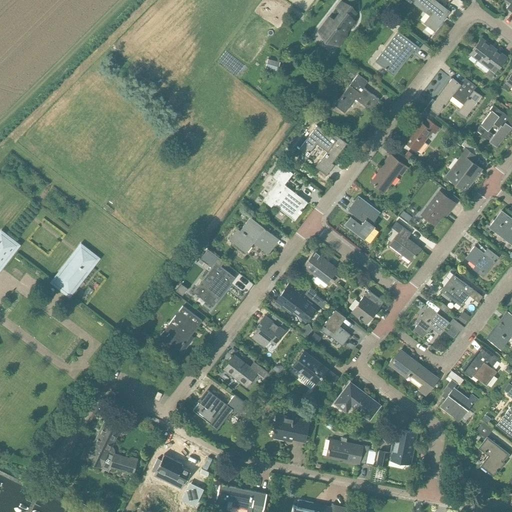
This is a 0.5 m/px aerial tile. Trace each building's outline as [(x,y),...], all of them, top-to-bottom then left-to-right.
[(435,0),(410,0),(413,2),(412,3),(429,16),(423,23),(434,31),(442,21),(439,18),(446,8),(435,0)] [(321,28),(319,31),(336,44),(338,41),(353,21),(351,19),(356,12),(346,5),(335,21),(329,17),(321,28)] [(384,16),(381,21),(386,25),(389,20),(384,16)] [(413,54),(418,48),(398,31),(375,61),(394,75),(411,52),(413,54)] [(491,78),(507,57),(482,38),(469,54),(489,69),(486,74),(491,78)] [(277,71),(280,62),(268,58),(265,68),(277,71)] [(352,68),(347,75),(351,78),(356,71),(352,68)] [(511,73),(504,83),(504,84),(502,86),(507,90),(511,85),(511,86),(511,73)] [(379,99),(363,87),(367,81),(358,74),(335,105),(344,111),(354,98),(370,110),(379,99)] [(466,89),(452,78),(434,101),(432,99),(424,109),(435,117),(451,95),(462,104),(457,111),(465,117),(481,96),(468,86),(466,89)] [(490,111),(476,130),(497,146),(509,131),(510,132),(511,129),(511,119),(493,105),(489,110),(490,111)] [(440,129),(427,119),(423,124),(418,120),(416,124),(415,123),(413,127),(403,140),(417,151),(421,154),(428,145),(424,142),(432,132),(435,134),(440,129)] [(317,126),(299,149),(307,155),(316,143),(327,151),(320,162),(316,167),(326,175),(334,165),(331,163),(346,143),(339,138),(335,135),(333,133),(331,136),(327,133),(317,126)] [(459,136),(455,141),(461,146),(462,145),(461,145),(465,140),(459,136)] [(465,191),(481,169),(471,161),(475,155),(478,150),(465,140),(461,145),(462,145),(464,147),(460,153),(462,154),(445,176),(465,191)] [(408,150),(403,156),(408,159),(412,154),(408,150)] [(402,175),(408,167),(391,154),(381,166),(383,167),(371,182),(384,192),(399,172),(402,175)] [(307,202),(284,184),(292,173),(282,165),(273,177),(278,181),(263,201),(271,207),(275,202),(295,218),(307,202)] [(448,212),(455,204),(439,191),(421,214),(435,224),(445,210),(448,212)] [(374,220),(380,212),(359,196),(349,209),(358,215),(354,219),(351,217),(345,224),(364,239),(374,225),(369,221),(371,218),(374,220)] [(511,244),(511,218),(502,211),(489,227),(511,244)] [(279,239),(250,217),(240,230),(237,228),(228,239),(246,253),(253,243),(267,254),(279,239)] [(411,261),(421,248),(407,238),(411,232),(396,221),(392,227),(399,232),(390,244),(411,261)] [(0,266),(13,250),(17,245),(1,233),(0,234),(0,266)] [(484,253),(474,246),(466,258),(477,266),(474,269),(484,276),(498,257),(488,249),(484,253)] [(90,267),(96,258),(81,247),(54,282),(69,294),(90,267)] [(337,269),(321,256),(322,254),(315,249),(302,267),(314,276),(312,278),(319,284),(322,280),(329,285),(332,281),(335,283),(345,269),(340,265),(337,269)] [(212,307),(235,277),(216,262),(193,292),(212,307)] [(482,296),(454,274),(441,291),(461,306),(469,295),(478,302),(482,296)] [(317,307),(307,299),(310,295),(291,281),(275,301),(276,301),(274,304),(279,308),(281,305),(291,313),(292,311),(306,321),(317,307)] [(182,284),(178,290),(183,293),(187,288),(182,284)] [(338,286),(334,290),(339,294),(343,290),(338,286)] [(366,324),(383,301),(368,290),(351,312),(366,324)] [(313,297),(312,298),(321,305),(324,300),(317,295),(315,294),(313,297)] [(179,350),(202,321),(182,306),(160,335),(179,350)] [(440,334),(448,322),(428,307),(416,323),(427,331),(431,327),(440,334)] [(350,335),(338,326),(345,316),(335,308),(319,329),(328,336),(328,335),(342,345),(350,335)] [(463,311),(456,320),(463,325),(470,316),(463,311)] [(511,316),(507,312),(488,337),(501,347),(511,331),(511,316)] [(275,344),(285,331),(265,315),(260,322),(262,324),(252,337),(264,347),(269,340),(275,344)] [(274,315),(272,317),(282,325),(284,323),(274,315)] [(452,324),(446,332),(450,335),(453,337),(459,330),(452,324)] [(314,332),(309,339),(316,344),(321,337),(314,332)] [(474,355),(462,370),(472,377),(473,375),(486,385),(487,384),(493,376),(497,371),(491,367),(498,358),(485,348),(477,357),(474,355)] [(331,386),(338,376),(327,368),(328,367),(305,350),(293,365),(316,382),(320,378),(331,386)] [(438,377),(401,350),(390,364),(402,373),(405,370),(424,384),(420,389),(426,393),(438,377)] [(250,367),(235,355),(225,369),(247,385),(257,372),(264,377),(268,372),(255,362),(250,367)] [(468,398),(454,387),(457,383),(451,379),(442,390),(448,395),(439,406),(459,421),(473,402),(475,403),(478,398),(472,393),(468,398)] [(380,405),(350,382),(335,402),(347,411),(351,405),(370,419),(380,405)] [(511,385),(507,392),(506,394),(511,398),(511,404),(501,418),(496,425),(511,437),(511,385)] [(155,390),(151,399),(155,401),(159,393),(155,390)] [(199,402),(193,410),(209,423),(208,424),(210,425),(211,423),(217,427),(231,408),(241,415),(240,414),(248,404),(235,394),(227,404),(208,390),(200,401),(198,400),(197,401),(199,402)] [(305,440),(309,421),(277,414),(272,436),(285,439),(286,436),(305,440)] [(490,418),(485,414),(482,419),(487,423),(490,418)] [(110,445),(117,430),(104,423),(95,443),(89,440),(81,457),(82,457),(83,456),(88,458),(87,460),(101,466),(104,460),(111,462),(110,466),(133,473),(137,459),(131,457),(130,458),(114,454),(115,452),(115,451),(115,450),(114,448),(112,446),(110,445)] [(411,464),(417,434),(396,429),(391,453),(383,451),(379,450),(376,463),(381,464),(388,465),(388,466),(409,470),(410,464),(411,464)] [(478,447),(477,447),(488,455),(480,465),(493,476),(498,470),(497,469),(500,465),(508,453),(487,436),(486,436),(485,437),(478,447)] [(346,442),(347,438),(341,437),(341,441),(330,438),(326,456),(359,463),(359,462),(366,463),(369,446),(364,445),(363,445),(346,442)] [(381,437),(375,442),(379,447),(385,441),(381,437)] [(157,458),(152,470),(155,471),(154,475),(181,488),(184,483),(190,471),(181,467),(182,463),(164,455),(162,460),(157,458)] [(60,475),(55,486),(64,491),(69,480),(60,475)] [(263,508),(266,493),(219,483),(214,510),(223,511),(225,511),(228,501),(232,501),(231,506),(247,509),(246,511),(262,511),(263,508)] [(184,493),(182,499),(188,502),(195,505),(198,500),(184,493)] [(331,506),(298,500),(297,506),(292,505),(290,511),(344,511),(346,507),(332,504),(331,506)]
